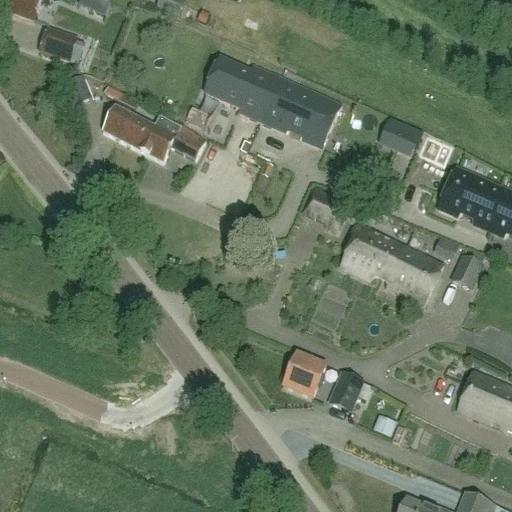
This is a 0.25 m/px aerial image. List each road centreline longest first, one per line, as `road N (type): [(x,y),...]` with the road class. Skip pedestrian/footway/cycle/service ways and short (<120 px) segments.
road 1 (tertiary): [(196,376),(0,127)]
road 2 (residential): [(0,372),(109,420),(136,423),(196,376)]
road 3 (tertiary): [(302,511),(196,376)]
